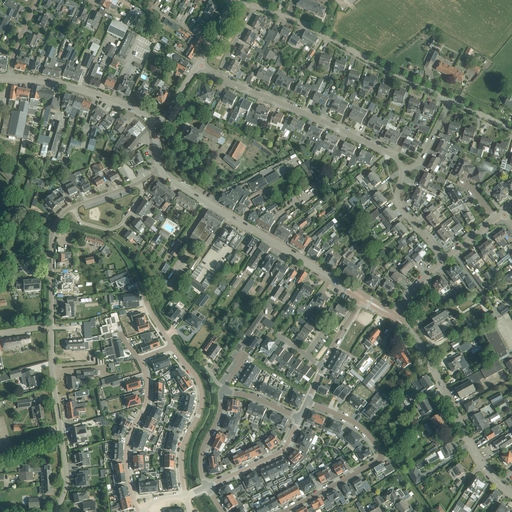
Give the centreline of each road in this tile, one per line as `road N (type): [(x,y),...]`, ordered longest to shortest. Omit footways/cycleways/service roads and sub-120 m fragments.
road 1 (unclassified): [(53,511),(66,472),(52,369),(51,234),(73,207)]
road 2 (secondary): [(365,298),(160,169)]
road 3 (residential): [(404,172),(379,147),(199,66)]
road 4 (residential): [(450,99),(317,29),(240,0)]
road 5 (secondary): [(511,494),(483,466),(419,344),(395,315)]
road 6 (residential): [(281,511),(380,457),(351,423),(307,401)]
road 7 (residential): [(185,496),(182,450),(201,399),(172,346)]
road 8 (residential): [(141,511),(125,461),(147,398),(138,359)]
road 9 (secondary): [(150,124),(106,99),(8,78)]
road 10 (residential): [(298,417),(283,450),(206,486)]
